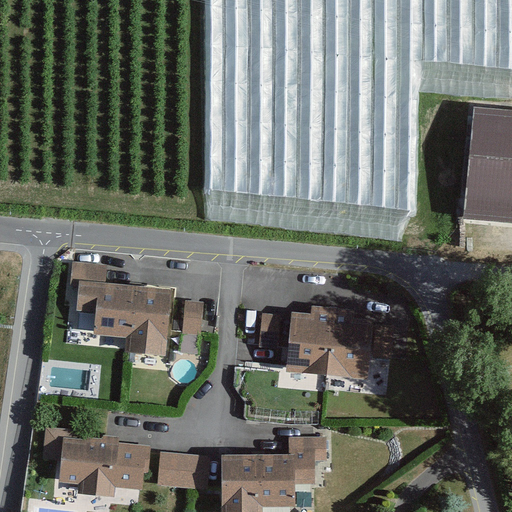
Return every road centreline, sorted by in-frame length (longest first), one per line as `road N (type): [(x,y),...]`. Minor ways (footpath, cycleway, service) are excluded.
road 1 (unclassified): [(47,232),(388,261),(417,276),(435,307),(487,511)]
road 2 (residential): [(6,511),(47,232)]
